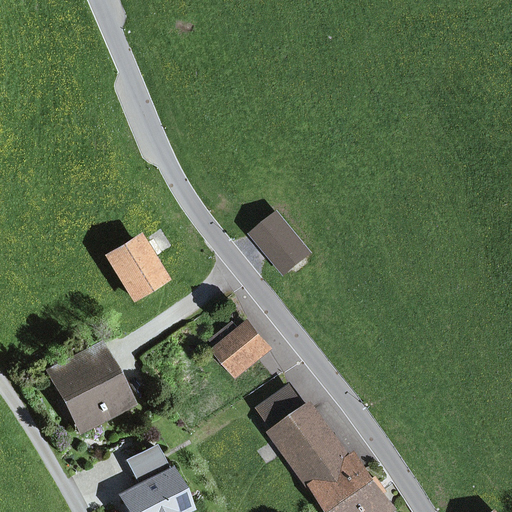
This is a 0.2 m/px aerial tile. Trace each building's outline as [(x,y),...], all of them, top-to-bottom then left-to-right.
[(277,216),(252,238),(281,271),(306,250),(277,216)] [(166,277),(141,236),(109,255),(133,296),(166,277)] [(250,326),(215,353),(237,380),(271,353),(250,326)] [(127,402),(98,351),(51,378),(80,429),(127,402)] [(313,409),(272,439),(325,511),(404,511),(360,452),(350,459),(313,409)] [(188,511),(189,511),(153,449),(122,466),(136,490),(118,501),(124,511),(188,511)]
